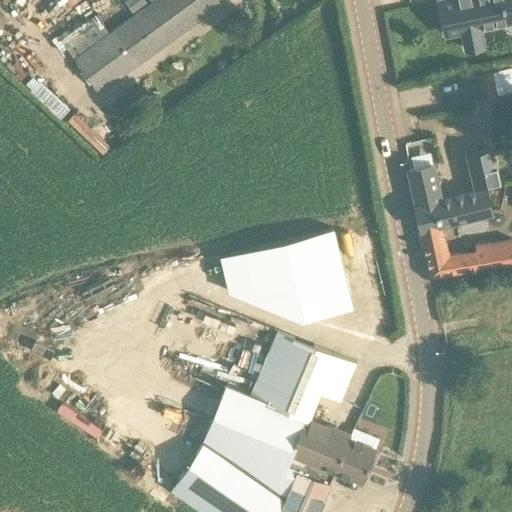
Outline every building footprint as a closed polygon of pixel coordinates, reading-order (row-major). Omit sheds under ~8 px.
[(74,58),(99,93),(221,4),(217,0),(154,0),(109,33),(103,24),(95,15),(61,39),(74,58)] [(143,0),(125,0),(123,2),(131,13),(146,3),(143,0)] [(511,0),(439,0),(440,0),(447,35),(463,31),(467,50),(484,46),(480,28),(511,21),(511,0)] [(511,92),(506,71),(461,79),(465,101),(511,92)] [(407,143),(414,165),(435,158),(429,137),(407,143)] [(416,206),(421,229),(439,224),(486,213),(481,191),(497,187),(491,163),(500,161),(497,149),(477,154),(464,157),(473,192),(442,200),(433,163),(408,169),(417,206),(416,206)] [(439,224),(421,229),(431,275),(432,275),(492,265),(511,261),(511,238),(475,245),(476,251),(449,255),(439,224)] [(304,318),(352,306),(333,229),(224,256),(233,292),(304,318)] [(250,394),(310,419),(321,392),(341,400),(356,362),(278,330),(250,394)] [(310,419),(250,394),(243,391),(220,446),(207,437),(171,489),(205,511),(316,511),(335,470),(361,481),(375,449),(348,438),(349,435),(310,419)]
